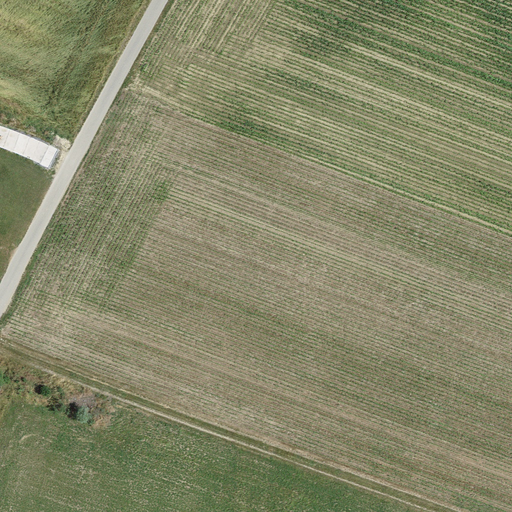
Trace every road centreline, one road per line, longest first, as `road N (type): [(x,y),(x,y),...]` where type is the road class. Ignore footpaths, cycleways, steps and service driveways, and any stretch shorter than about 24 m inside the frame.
road 1 (track): [(453,511),(0,335)]
road 2 (unclassified): [(160,0),(0,299)]
